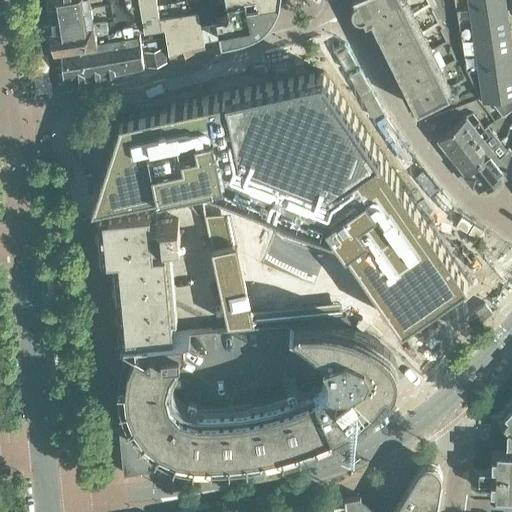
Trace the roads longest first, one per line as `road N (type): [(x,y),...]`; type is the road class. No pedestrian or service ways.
road 1 (residential): [(9,120),(344,16)]
road 2 (residential): [(394,437),(318,471),(98,511)]
road 3 (residential): [(48,511),(21,239)]
road 4 (residential): [(344,16),(409,130),(465,198),(496,219)]
